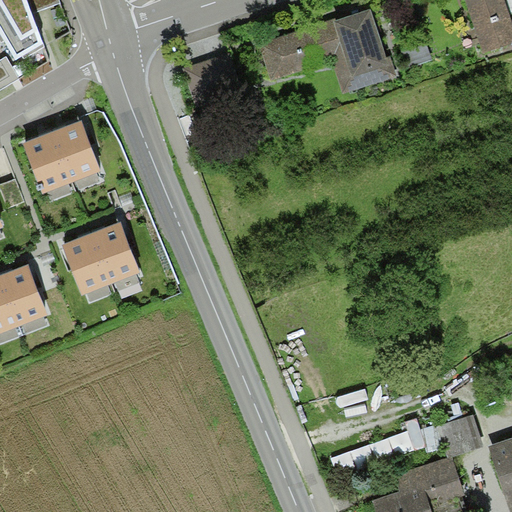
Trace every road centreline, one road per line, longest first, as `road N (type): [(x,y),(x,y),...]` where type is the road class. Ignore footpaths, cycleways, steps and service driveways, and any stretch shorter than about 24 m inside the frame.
road 1 (tertiary): [(108,49),(294,511)]
road 2 (residential): [(108,49),(227,0)]
road 3 (residential): [(0,111),(108,49)]
